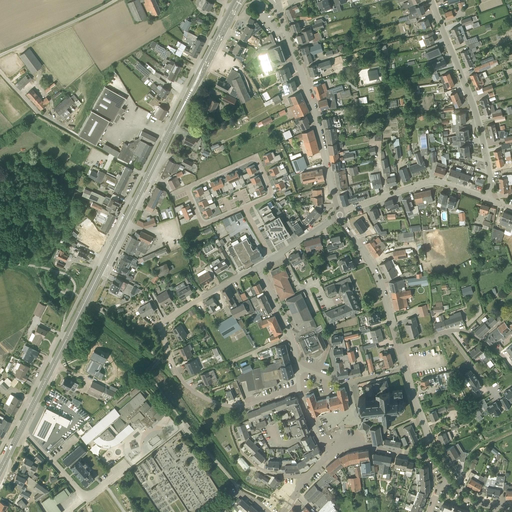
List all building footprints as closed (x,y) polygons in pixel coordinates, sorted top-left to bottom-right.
[(161,12),(155,0),(134,0),(127,3),(136,22),(147,17),(141,2),(144,1),(145,3),(143,4),(147,12),(151,10),(153,16),(161,12)] [(202,8),(202,7),(209,10),(212,4),(206,0),(200,0),(198,6),(202,8)] [(328,0),(321,0),(324,5),(321,6),(323,10),(331,7),(328,0)] [(404,9),(409,7),(415,4),(415,3),(421,0),(420,0),(408,0),(410,4),(400,7),(401,9),(404,8),(404,9)] [(307,11),(296,13),(294,9),(298,8),(297,4),(286,10),(291,21),(298,18),(299,20),(309,17),(307,11)] [(409,8),(411,14),(414,13),(415,16),(419,14),(419,15),(425,12),(423,5),(416,7),(416,6),(409,8)] [(447,19),(454,16),(453,13),(457,12),(456,9),(445,13),(446,16),(445,16),(446,18),(447,18),(447,19)] [(255,23),(254,22),(254,20),(250,18),(248,21),(249,21),(248,23),(249,24),(248,25),(247,25),(243,31),(252,36),(262,28),(257,22),(255,23)] [(418,22),(420,29),(430,25),(428,18),(418,22)] [(187,30),(191,22),(186,19),(182,28),(187,30)] [(291,24),(293,31),(302,28),(299,21),(291,24)] [(314,30),(324,27),(322,22),(312,25),(314,30)] [(464,32),(461,25),(458,27),(458,26),(451,29),(454,36),(463,33),(464,32)] [(302,31),(303,33),(297,35),(299,43),(301,42),(302,45),(310,42),(313,42),(314,42),(320,40),(323,40),(320,32),(314,34),(312,28),(302,31)] [(252,36),(243,31),(240,38),(247,41),(250,35),(252,36)] [(428,44),(435,41),(433,38),(435,37),(433,31),(424,35),(426,38),(419,41),(421,46),(426,44),(426,45),(428,44)] [(201,47),(204,42),(197,38),(197,36),(188,32),(186,37),(189,39),(189,40),(192,41),(194,42),(194,44),(201,47)] [(464,41),(463,39),(466,37),(464,32),(463,33),(454,36),(457,44),(464,41)] [(467,39),(465,40),(467,45),(478,41),(477,38),(476,36),(467,39)] [(198,53),(201,47),(194,44),(194,42),(192,41),(189,40),(188,41),(189,42),(188,44),(190,46),(190,47),(190,49),(198,53)] [(472,48),(482,44),(480,40),(478,41),(467,45),(469,45),(470,49),(467,50),(461,52),(464,59),(470,57),(475,55),(472,48)] [(190,49),(190,47),(189,47),(186,45),(186,46),(178,41),(176,45),(179,47),(177,50),(171,47),(169,51),(180,57),(183,51),(196,57),(198,53),(190,49)] [(276,46),(275,42),(262,47),(262,49),(263,50),(260,53),(257,56),(260,57),(258,60),(261,61),(260,63),(262,64),(261,67),(263,68),(264,71),(276,67),(275,64),(286,60),(283,52),(281,44),(276,46)] [(166,58),(169,51),(164,49),(165,48),(159,45),(160,45),(157,43),(154,49),(162,52),(160,55),(166,58)] [(242,60),(245,55),(241,53),(245,46),(238,43),(235,47),(234,47),(233,50),(233,51),(233,52),(237,54),(235,57),(242,60)] [(320,43),(319,44),(314,45),(314,46),(315,50),(314,50),(311,51),(303,54),(306,63),(314,60),(312,54),(323,51),(321,43),(320,43)] [(436,47),(435,44),(426,48),(427,51),(426,51),(429,58),(442,53),(439,46),(436,47)] [(310,47),(310,45),(309,45),(301,48),(303,54),(311,51),(314,50),(315,50),(314,46),(310,47)] [(33,73),(37,70),(41,66),(29,49),(20,55),(33,73)] [(467,67),(474,64),(473,61),(477,60),(475,55),(470,57),(464,59),(467,67)] [(431,60),(432,63),(433,63),(436,69),(447,65),(444,58),(439,60),(438,57),(431,60)] [(323,69),(339,64),(337,58),(317,64),(309,67),(312,76),(324,72),(323,69)] [(480,70),(494,64),(496,63),(495,60),(479,67),(480,70)] [(180,66),(174,63),(175,63),(171,61),(170,63),(168,63),(168,64),(166,63),(164,67),(167,69),(177,73),(178,73),(179,71),(179,70),(180,66)] [(147,77),(151,72),(139,62),(136,67),(147,77)] [(281,83),(288,80),(287,77),(292,76),(288,66),(280,69),(280,70),(278,70),(280,76),(279,77),(281,83)] [(177,73),(167,69),(164,67),(169,70),(168,73),(165,72),(163,77),(167,79),(167,78),(173,80),(175,77),(176,77),(177,75),(177,74),(177,73)] [(251,98),(239,73),(232,69),(229,75),(238,96),(239,96),(242,103),(251,98)] [(377,69),(367,71),(369,78),(379,76),(377,69)] [(443,82),(452,79),(449,72),(443,75),(443,76),(440,77),(443,82)] [(482,79),(485,78),(483,72),(477,75),(477,72),(470,75),(473,82),(482,79)] [(15,85),(19,90),(32,78),(27,74),(15,85)] [(238,96),(229,75),(226,82),(223,81),(223,82),(219,80),(216,85),(227,91),(228,92),(230,94),(236,97),(238,96)] [(448,88),(455,85),(452,79),(443,82),(445,88),(448,86),(448,88)] [(476,90),(483,87),(482,85),(484,84),(482,79),(473,82),(476,90)] [(297,88),(294,80),(287,83),(283,85),(284,89),(286,92),(290,90),(297,88)] [(47,92),(51,89),(51,88),(55,84),(54,82),(44,90),(47,92)] [(157,86),(154,83),(151,87),(158,94),(165,98),(165,97),(166,97),(167,95),(167,94),(169,90),(163,87),(161,91),(156,87),(157,86)] [(325,96),(326,96),(329,95),(330,95),(334,94),(340,92),(344,91),(342,85),(328,90),(326,84),(324,83),(322,84),(321,83),(313,86),(317,99),(325,96)] [(124,109),(121,107),(126,98),(105,86),(78,134),(96,144),(109,120),(113,122),(118,113),(120,115),(120,116),(124,108),(124,109)] [(33,102),(39,97),(32,89),(26,94),(33,102)] [(340,92),(342,98),(348,97),(351,96),(350,89),(344,91),(340,92)] [(453,100),(460,98),(457,91),(451,94),(453,100)] [(294,105),(304,100),(300,92),(290,97),(287,98),(289,104),(293,102),(294,105)] [(78,99),(74,94),(70,97),(69,96),(54,109),(63,120),(71,113),(67,108),(78,99)] [(233,105),(236,100),(225,94),(222,100),(233,105)] [(42,101),(39,97),(33,102),(40,110),(46,105),(45,104),(49,100),(46,97),(42,101)] [(215,111),(219,103),(209,98),(207,102),(209,102),(207,107),(215,111)] [(456,107),(462,104),(460,98),(453,100),(456,107)] [(483,107),(489,105),(487,98),(480,100),(483,107)] [(327,99),(318,102),(321,110),(323,109),(329,107),(330,108),(330,109),(336,107),(336,106),(335,100),(328,102),(327,99)] [(294,105),(299,116),(309,111),(304,100),(294,105)] [(489,105),(483,107),(485,114),(495,111),(493,104),(489,105)] [(162,120),(167,110),(159,106),(156,111),(153,110),(151,114),(162,120)] [(355,117),(364,115),(362,107),(353,108),(355,117)] [(452,114),(453,119),(466,118),(465,116),(467,116),(466,113),(465,113),(465,112),(460,113),(460,110),(454,111),(454,114),(452,114)] [(264,125),(273,121),(271,116),(262,121),(264,125)] [(311,125),(306,116),(301,119),(300,116),(293,119),(295,121),(298,120),(302,129),(311,125)] [(336,120),(335,116),(331,117),(323,118),(325,126),(328,126),(328,127),(337,126),(336,122),(333,122),(333,121),(336,120)] [(455,127),(462,126),(461,123),(466,123),(466,118),(453,119),(453,124),(455,124),(455,127)] [(496,129),(495,124),(488,125),(490,133),(500,130),(504,129),(505,129),(504,125),(500,126),(501,130),(498,131),(497,129),(496,129)] [(328,144),(339,142),(336,127),(337,126),(328,127),(328,128),(325,128),(328,144)] [(462,129),(462,126),(455,127),(456,135),(469,134),(468,129),(462,129)] [(308,154),(319,151),(313,129),(302,132),(296,135),(288,139),(292,148),(298,145),(296,141),(298,141),(299,141),(304,139),(308,154)] [(500,130),(490,133),(491,140),(498,139),(498,136),(499,136),(499,137),(503,138),(505,131),(504,129),(500,130)] [(153,143),(156,138),(142,131),(139,137),(139,138),(133,140),(134,142),(128,143),(128,146),(124,144),(120,152),(117,157),(126,161),(128,157),(131,159),(133,160),(136,155),(138,156),(135,162),(142,166),(152,145),(153,143)] [(453,144),(464,143),(463,140),(470,139),(469,134),(456,135),(457,140),(453,141),(453,144)] [(196,144),(198,139),(191,135),(190,138),(186,136),(183,142),(191,146),(193,143),(196,144)] [(343,146),(342,142),(339,142),(328,144),(330,154),(340,152),(339,147),(343,146)] [(213,152),(218,150),(214,143),(209,146),(213,152)] [(464,146),(464,143),(453,144),(453,147),(458,146),(458,152),(457,152),(469,150),(469,149),(470,149),(470,145),(464,146)] [(506,156),(510,155),(511,155),(510,151),(502,153),(501,149),(494,151),(496,159),(503,157),(505,156),(506,156)] [(466,159),(465,156),(470,156),(469,150),(457,152),(457,157),(459,157),(459,160),(466,159)] [(345,151),(343,151),(344,156),(344,159),(345,160),(349,159),(350,160),(352,160),(351,158),(357,157),(355,152),(346,154),(345,151)] [(337,155),(337,153),(338,152),(340,152),(330,154),(331,162),(335,161),(336,161),(338,161),(339,160),(340,160),(339,157),(338,154),(337,155)] [(421,172),(420,170),(427,167),(424,161),(423,162),(421,156),(420,152),(415,153),(418,163),(410,166),(413,176),(417,174),(416,174),(421,172)] [(271,162),(272,165),(282,160),(280,155),(276,157),(274,153),(264,157),(265,159),(264,159),(265,160),(267,163),(271,162)] [(292,160),(293,164),(296,171),(306,168),(302,157),(292,160)] [(497,166),(504,165),(503,157),(496,159),(497,166)] [(190,168),(193,163),(184,158),(181,163),(190,168)] [(176,173),(179,168),(178,167),(179,165),(176,163),(176,162),(169,159),(161,175),(161,176),(161,177),(162,178),(163,178),(164,178),(170,176),(171,175),(172,172),(172,171),(176,173)] [(340,164),(339,160),(338,161),(336,161),(335,161),(331,162),(333,170),(341,168),(342,169),(345,168),(344,163),(340,164)] [(447,166),(446,165),(442,163),(437,162),(434,174),(443,177),(446,168),(447,166)] [(254,164),(246,168),(248,172),(242,175),(244,179),(255,175),(254,172),(257,171),(255,168),(256,168),(255,166),(254,164)] [(460,172),(457,181),(462,182),(468,165),(466,164),(465,167),(467,168),(465,173),(460,172)] [(276,174),(277,177),(288,173),(285,168),(281,170),(279,165),(269,169),(270,171),(270,173),(270,172),(272,176),(276,174)] [(470,175),(471,176),(474,167),(468,165),(462,182),(467,184),(468,182),(468,181),(470,175)] [(120,193),(132,170),(125,166),(121,175),(118,174),(117,177),(107,172),(106,173),(105,174),(99,170),(97,173),(91,170),(88,176),(94,179),(94,180),(120,192),(120,193)] [(351,175),(359,173),(357,166),(349,167),(351,175)] [(403,181),(410,179),(406,167),(399,170),(403,181)] [(325,180),(324,177),(322,169),(302,173),(304,183),(318,180),(318,182),(325,180)] [(338,188),(348,187),(345,170),(335,171),(338,188)] [(231,173),(235,181),(238,179),(241,184),(245,182),(242,174),(239,176),(237,171),(234,172),(233,172),(232,173),(231,173)] [(389,172),(386,173),(387,178),(388,185),(397,183),(395,176),(391,177),(389,172)] [(232,182),(235,181),(231,173),(229,174),(226,175),(229,180),(226,181),(229,189),(234,187),(232,182)] [(500,185),(510,184),(510,174),(502,175),(503,178),(499,178),(500,185)] [(249,188),(257,185),(256,182),(261,180),(259,177),(260,177),(259,175),(250,178),(252,182),(247,184),(249,188)] [(279,182),(275,183),(278,189),(281,188),(282,191),(287,189),(284,182),(290,180),(288,175),(278,179),(279,182)] [(172,189),(180,184),(176,177),(168,181),(172,189)] [(229,189),(226,181),(223,183),(221,178),(218,179),(216,180),(219,188),(223,186),(225,191),(229,189)] [(373,181),(375,188),(382,187),(381,179),(373,181)] [(216,190),(219,188),(216,180),(215,180),(214,181),(211,182),(213,187),(210,189),(214,197),(218,195),(216,190)] [(257,185),(249,188),(248,189),(250,193),(256,191),(258,195),(266,192),(265,190),(265,189),(264,189),(263,186),(260,187),(259,184),(257,185)] [(511,189),(511,184),(510,184),(500,185),(500,192),(508,192),(508,193),(511,193),(511,189)] [(160,203),(166,192),(166,191),(155,186),(144,208),(152,212),(154,207),(154,208),(158,201),(160,203)] [(201,194),(202,197),(210,193),(209,189),(203,191),(202,187),(194,190),(194,191),(194,192),(195,193),(196,196),(201,194)] [(315,204),(322,204),(322,190),(314,190),(314,196),(312,197),(308,197),(308,201),(310,201),(312,201),(312,204),(315,204)] [(427,203),(433,201),(431,190),(414,193),(417,205),(418,204),(424,203),(424,200),(426,200),(427,203)] [(91,192),(88,198),(101,204),(102,203),(111,207),(116,210),(116,209),(118,205),(120,206),(121,203),(120,203),(117,201),(119,198),(118,198),(119,196),(118,196),(112,194),(110,198),(106,195),(105,197),(92,191),(91,192)] [(367,198),(364,191),(355,194),(354,195),(355,198),(352,198),(353,202),(360,200),(360,201),(362,200),(362,199),(367,198)] [(447,210),(447,207),(448,201),(445,201),(447,194),(440,192),(438,201),(442,202),(441,205),(440,208),(447,210)] [(210,193),(202,197),(204,200),(199,202),(200,205),(200,207),(201,207),(209,204),(207,200),(212,198),(210,193)] [(349,196),(348,193),(340,195),(343,205),(353,202),(352,198),(355,198),(354,195),(349,196)] [(450,195),(448,201),(447,207),(453,209),(456,200),(456,197),(450,195)] [(410,196),(403,198),(407,210),(412,208),(414,213),(419,212),(418,204),(414,206),(410,196)] [(280,208),(288,203),(286,200),(287,199),(286,198),(277,203),(280,208)] [(398,203),(395,205),(393,199),(385,202),(387,207),(390,206),(391,210),(396,209),(396,210),(400,209),(400,210),(403,210),(402,206),(399,207),(398,203)] [(105,209),(102,208),(102,207),(92,202),(90,206),(100,211),(115,218),(118,210),(116,209),(116,210),(111,207),(110,208),(107,206),(105,209)] [(204,207),(205,210),(202,211),(204,214),(203,214),(204,216),(205,217),(213,214),(211,209),(217,207),(215,202),(204,207)] [(183,213),(191,210),(190,209),(191,209),(190,207),(190,208),(188,204),(183,207),(182,204),(175,207),(176,212),(181,210),(183,213)] [(266,213),(270,211),(266,204),(257,209),(259,213),(264,210),(266,213)] [(321,209),(321,207),(322,207),(321,204),(322,204),(315,204),(315,208),(310,213),(317,218),(321,213),(321,212),(322,211),(322,209),(321,209)] [(486,215),(489,206),(481,204),(480,210),(481,210),(480,213),(483,214),(484,214),(486,215)] [(377,209),(377,208),(370,210),(371,213),(370,213),(372,218),(373,220),(383,217),(380,208),(377,209)] [(191,211),(191,210),(183,213),(184,217),(179,219),(181,224),(189,221),(188,218),(193,216),(192,213),(191,211)] [(108,232),(115,218),(100,211),(96,220),(103,223),(101,229),(108,232)] [(268,217),(270,220),(274,218),(270,211),(266,213),(261,216),(263,220),(268,217)] [(505,229),(511,214),(504,211),(501,218),(501,219),(499,223),(502,224),(506,226),(505,229)] [(223,220),(227,227),(244,218),(241,213),(223,220)] [(312,224),(317,218),(310,213),(305,218),(301,220),(305,226),(308,224),(307,223),(309,222),(309,223),(311,222),(312,224)] [(279,215),(274,218),(270,220),(263,224),(274,244),(290,235),(279,215)] [(361,217),(353,220),(360,233),(368,229),(361,217)] [(145,228),(156,224),(154,218),(150,219),(151,221),(143,223),(145,228)] [(305,226),(301,220),(300,219),(294,223),(291,218),(287,221),(290,226),(294,224),(295,225),(296,224),(298,227),(295,229),(299,235),(304,231),(302,228),(305,226)] [(373,226),(377,233),(381,231),(377,223),(373,226)] [(501,240),(504,232),(493,227),(491,239),(493,239),(500,240),(501,240)] [(86,229),(79,242),(93,249),(100,235),(86,229)] [(141,231),(139,234),(136,232),(133,237),(131,236),(129,241),(147,250),(149,249),(155,238),(153,237),(141,231)] [(407,240),(407,241),(414,240),(413,231),(403,232),(404,238),(404,240),(407,240)] [(342,242),(340,235),(331,238),(333,244),(331,245),(330,245),(327,246),(328,251),(338,248),(344,246),(343,241),(342,242)] [(323,248),(320,237),(304,242),(306,250),(307,250),(307,252),(312,250),(311,248),(315,247),(316,250),(323,248)] [(235,250),(230,253),(239,267),(244,265),(245,267),(251,264),(250,262),(253,260),(254,262),(254,263),(263,258),(258,249),(257,250),(256,248),(257,247),(254,249),(248,238),(233,246),(235,250)] [(370,251),(379,244),(374,238),(366,244),(370,250),(370,251)] [(146,253),(147,250),(129,241),(124,250),(138,257),(140,251),(144,253),(146,253)] [(211,243),(203,248),(206,253),(214,248),(211,243)] [(370,251),(375,258),(384,251),(379,244),(370,251)] [(166,247),(154,252),(156,255),(157,258),(169,254),(166,247)] [(82,251),(83,250),(79,248),(77,251),(75,250),(73,254),(77,256),(84,259),(87,253),(82,251)] [(60,250),(57,257),(65,261),(67,256),(63,254),(64,252),(60,250)] [(135,264),(137,259),(123,252),(121,257),(127,261),(127,260),(135,264)] [(300,256),(299,252),(295,254),(295,253),(289,256),(292,263),(293,265),(295,266),(303,261),(307,259),(304,254),(300,256)] [(127,261),(121,257),(118,264),(124,267),(128,269),(130,265),(137,268),(138,266),(135,264),(127,260),(127,261)] [(350,261),(349,257),(340,261),(342,265),(343,264),(346,271),(347,271),(350,270),(350,269),(355,267),(355,266),(354,263),(353,263),(352,260),(350,261)] [(217,273),(229,266),(225,259),(213,266),(217,273)] [(385,271),(393,267),(390,260),(389,260),(379,264),(383,272),(385,271)] [(159,276),(170,271),(166,263),(155,268),(159,276)] [(130,270),(128,269),(124,267),(118,264),(115,269),(122,272),(128,275),(130,270)] [(204,285),(213,280),(211,275),(214,273),(209,265),(204,267),(207,272),(199,277),(204,285)] [(282,271),(280,267),(271,271),(273,275),(272,276),(276,285),(275,286),(281,299),(294,293),(287,277),(289,277),(285,270),(282,271)] [(397,274),(396,270),(395,270),(393,267),(385,271),(388,278),(397,274)] [(155,283),(158,277),(154,274),(150,281),(155,283)] [(408,285),(428,283),(427,276),(422,276),(417,277),(412,278),(408,278),(408,285)] [(121,294),(127,283),(116,277),(116,278),(119,279),(117,284),(112,282),(111,285),(110,285),(109,287),(109,288),(121,294)] [(348,282),(347,278),(331,285),(331,284),(324,287),(325,290),(327,290),(328,289),(331,296),(341,291),(346,304),(326,313),(330,322),(350,314),(352,318),(356,316),(354,312),(360,310),(352,290),(354,289),(351,280),(348,282)] [(401,290),(401,287),(399,280),(389,282),(391,292),(402,290),(405,290),(405,289),(401,290)] [(251,287),(254,294),(263,290),(259,282),(254,285),(254,286),(251,287)] [(190,287),(189,285),(186,286),(185,285),(177,290),(181,298),(183,297),(193,291),(190,287)] [(471,285),(461,289),(464,296),(474,293),(471,285)] [(234,303),(230,297),(234,295),(229,287),(222,291),(230,305),(229,306),(234,315),(235,317),(237,320),(241,319),(239,315),(248,311),(244,303),(237,306),(235,302),(234,303)] [(412,296),(410,289),(406,290),(405,290),(402,290),(391,292),(395,308),(408,306),(406,298),(412,296)] [(167,303),(172,300),(167,292),(157,298),(159,302),(160,301),(164,307),(168,305),(167,303)] [(301,293),(301,292),(286,299),(290,309),(287,310),(294,327),(313,318),(304,298),(306,296),(304,292),(301,293)] [(269,303),(265,295),(258,298),(256,296),(249,299),(243,302),(244,303),(248,311),(249,313),(254,310),(254,311),(257,310),(262,307),(269,303)] [(218,306),(213,297),(206,301),(211,308),(208,310),(211,314),(216,310),(215,308),(218,306)] [(40,316),(45,305),(46,305),(39,302),(33,313),(35,314),(40,316)] [(150,313),(154,311),(150,302),(138,309),(143,316),(150,312),(150,313)] [(272,309),(269,303),(262,307),(257,310),(258,311),(257,311),(259,314),(252,318),(254,322),(256,321),(261,318),(260,316),(272,310),(272,309)] [(194,318),(189,321),(193,327),(195,325),(197,329),(203,325),(196,313),(192,316),(194,318)] [(380,321),(378,313),(361,318),(362,322),(369,320),(370,323),(380,321)] [(447,327),(464,322),(462,314),(455,317),(454,314),(449,316),(450,318),(445,320),(447,327)] [(242,328),(237,320),(235,317),(234,315),(217,325),(224,338),(242,328)] [(282,331),(275,315),(262,321),(261,318),(256,321),(258,324),(260,329),(270,325),(273,332),(271,333),(272,336),(269,337),(271,342),(280,338),(278,333),(282,331)] [(444,320),(442,315),(438,316),(440,322),(435,324),(437,330),(447,327),(445,320),(444,320)] [(490,328),(498,322),(493,316),(488,319),(485,322),(484,321),(475,330),(481,337),(490,329),(490,328)] [(419,335),(417,326),(417,325),(415,317),(408,319),(409,324),(405,325),(408,332),(409,332),(410,337),(419,335)] [(318,333),(315,329),(317,328),(313,318),(294,327),(295,328),(292,329),(297,339),(299,339),(298,341),(304,354),(307,355),(309,354),(309,356),(313,357),(314,357),(321,354),(321,353),(323,352),(324,350),(325,350),(326,346),(320,332),(318,333)] [(511,328),(511,322),(508,326),(505,322),(498,328),(504,335),(508,332),(511,330),(511,329),(511,328)] [(179,340),(187,335),(181,325),(173,329),(179,340)] [(42,340),(46,331),(37,327),(34,333),(32,332),(29,339),(32,341),(39,344),(41,339),(42,340)] [(371,343),(373,342),(383,339),(380,328),(370,331),(372,338),(370,339),(371,343)] [(491,346),(498,340),(504,335),(498,328),(485,338),(491,346)] [(203,340),(210,337),(207,331),(200,334),(203,340)] [(346,347),(346,348),(350,347),(349,341),(348,341),(348,339),(350,338),(351,340),(358,338),(357,336),(359,336),(358,332),(352,334),(352,331),(344,333),(345,340),(344,340),(346,347)] [(338,336),(338,335),(334,336),(331,337),(333,344),(338,343),(339,348),(346,347),(344,340),(341,341),(340,335),(338,336)] [(288,353),(286,344),(276,347),(258,353),(260,357),(258,357),(259,359),(260,359),(278,353),(283,352),(284,354),(288,353)] [(185,358),(193,355),(188,345),(179,349),(181,353),(182,353),(185,358)] [(482,359),(487,355),(478,345),(470,351),(475,358),(479,355),(482,359)] [(35,354),(37,355),(38,352),(29,347),(23,358),(31,362),(35,354)] [(346,347),(339,348),(334,349),(335,356),(340,356),(341,361),(349,359),(348,354),(344,355),(343,348),(346,347)] [(91,359),(85,371),(98,377),(100,372),(98,371),(100,368),(97,366),(99,362),(103,364),(106,357),(93,350),(89,358),(91,359)] [(353,350),(348,351),(350,361),(354,360),(356,360),(353,350)] [(284,354),(283,352),(278,353),(280,359),(273,361),(274,363),(280,362),(290,359),(288,353),(284,354)] [(392,358),(390,352),(383,355),(382,353),(379,353),(381,358),(383,357),(384,361),(392,358)] [(487,355),(482,359),(485,363),(486,363),(490,360),(487,355)] [(382,368),(387,367),(386,367),(394,364),(392,358),(384,361),(385,365),(381,366),(382,368)] [(190,374),(201,370),(196,359),(186,364),(190,374)] [(284,377),(294,375),(290,359),(280,362),(274,363),(253,369),(236,377),(239,382),(246,380),(247,386),(248,390),(278,384),(276,378),(284,377)] [(336,361),(339,378),(352,376),(351,371),(351,369),(350,365),(349,362),(349,361),(349,359),(341,361),(336,361)] [(26,380),(27,376),(25,375),(29,367),(20,363),(14,375),(23,379),(23,378),(26,380)] [(250,364),(241,368),(243,373),(253,369),(250,364)] [(354,365),(355,369),(351,369),(351,371),(352,376),(362,374),(359,364),(354,365)] [(446,372),(450,386),(457,384),(453,370),(446,372)] [(471,385),(479,381),(475,374),(474,374),(472,370),(466,374),(468,377),(467,378),(471,385)] [(213,381),(209,371),(201,375),(203,381),(204,381),(206,384),(213,381)] [(426,388),(426,387),(431,386),(430,384),(439,382),(437,376),(421,380),(422,385),(421,385),(422,388),(423,389),(424,389),(425,389),(426,388)] [(15,378),(10,384),(14,387),(18,381),(15,378)] [(69,380),(65,378),(63,381),(62,381),(61,383),(62,384),(61,385),(69,389),(71,385),(76,387),(78,383),(70,379),(69,380)] [(403,396),(402,390),(393,391),(393,393),(390,393),(390,392),(389,392),(388,392),(386,393),(385,389),(389,388),(387,380),(385,381),(385,380),(383,381),(381,382),(381,381),(377,382),(377,383),(375,383),(373,383),(373,384),(371,384),(366,385),(367,388),(367,391),(368,391),(369,394),(374,393),(374,392),(376,391),(377,394),(376,394),(376,395),(377,398),(374,399),(374,398),(373,398),(373,399),(370,399),(370,398),(369,398),(369,399),(366,399),(366,397),(359,397),(360,404),(361,404),(361,405),(362,405),(362,407),(362,411),(363,412),(362,413),(362,414),(363,415),(364,418),(369,417),(371,417),(372,418),(372,417),(375,416),(375,417),(376,417),(376,416),(378,416),(379,420),(380,420),(380,419),(383,419),(383,420),(383,421),(384,421),(384,420),(391,419),(391,420),(392,420),(392,419),(392,418),(395,417),(395,418),(396,418),(396,417),(396,414),(402,413),(401,410),(402,410),(401,409),(403,408),(404,409),(404,408),(404,407),(405,406),(406,406),(406,405),(405,405),(405,403),(406,403),(405,402),(404,402),(403,401),(404,400),(403,400),(402,401),(401,400),(400,399),(400,396),(403,396)] [(479,381),(471,385),(475,392),(483,387),(479,380),(479,381)] [(3,381),(0,385),(6,390),(9,387),(3,381)] [(109,389),(105,387),(92,381),(88,389),(94,392),(93,395),(99,398),(101,395),(110,400),(117,393),(119,389),(111,385),(109,389)] [(229,399),(235,397),(235,396),(239,395),(237,392),(240,390),(236,381),(231,383),(233,387),(232,388),(232,389),(226,391),(227,394),(226,394),(226,395),(226,396),(227,397),(228,397),(229,399)] [(347,391),(346,392),(345,387),(337,389),(338,396),(329,398),(329,396),(327,396),(327,398),(317,400),(317,402),(321,412),(322,415),(318,416),(319,417),(325,414),(324,411),(329,410),(330,412),(330,410),(332,410),(332,412),(333,412),(332,409),(337,408),(338,410),(341,409),(349,407),(348,402),(349,402),(347,392),(347,391)] [(144,403),(143,401),(146,398),(140,392),(118,411),(114,408),(110,411),(110,410),(106,413),(107,414),(99,421),(99,420),(95,423),(96,424),(88,431),(87,430),(84,433),(85,434),(81,437),(86,443),(93,438),(94,439),(93,440),(94,441),(96,443),(99,445),(102,446),(102,447),(103,447),(105,447),(105,446),(107,446),(107,448),(110,447),(110,446),(114,446),(117,444),(120,442),(121,444),(121,443),(118,439),(119,438),(121,440),(122,439),(123,439),(137,427),(140,430),(145,425),(147,427),(148,426),(150,429),(155,424),(152,421),(154,420),(155,421),(157,419),(158,420),(165,415),(160,409),(157,411),(152,405),(150,407),(145,401),(144,403)] [(309,405),(317,402),(317,400),(314,392),(306,395),(308,400),(307,400),(309,405)] [(286,398),(281,400),(284,407),(284,408),(289,407),(291,408),(291,407),(299,404),(298,402),(299,402),(297,396),(296,397),(295,395),(291,397),(291,395),(286,397),(286,398)] [(9,405),(6,403),(3,408),(14,414),(22,400),(14,396),(9,405)] [(505,396),(500,399),(507,409),(511,407),(505,396)] [(482,398),(475,402),(478,408),(481,406),(483,409),(485,408),(489,414),(492,412),(494,416),(500,413),(497,409),(498,409),(494,402),(486,407),(485,404),(482,398)] [(448,411),(466,406),(464,400),(447,405),(448,411)] [(321,412),(317,402),(309,405),(310,411),(311,410),(313,415),(321,412)] [(293,413),(295,412),(301,409),(299,404),(291,407),(293,413)] [(74,407),(73,409),(87,420),(90,416),(77,405),(75,408),(74,407)] [(263,415),(268,413),(265,405),(260,407),(260,408),(263,415)] [(432,419),(432,420),(441,417),(439,413),(446,410),(445,407),(429,413),(431,417),(430,417),(431,420),(432,419)] [(67,427),(70,420),(46,408),(33,435),(46,441),(56,422),(67,427)] [(260,422),(259,418),(264,416),(263,415),(260,408),(260,409),(254,411),(257,419),(259,425),(260,427),(260,428),(267,425),(265,420),(260,422)] [(462,422),(468,420),(465,409),(459,411),(462,422)] [(250,420),(251,421),(257,419),(254,411),(247,413),(250,420)] [(306,424),(305,422),(306,421),(303,415),(296,417),(289,420),(291,426),(292,430),(293,430),(295,436),(306,432),(307,432),(307,431),(309,430),(307,424),(306,424)] [(2,419),(0,417),(0,426),(6,430),(11,421),(3,417),(2,419)] [(247,429),(245,425),(251,422),(251,421),(250,420),(243,422),(243,424),(237,426),(239,433),(251,429),(250,428),(247,429)] [(359,427),(367,432),(370,426),(363,421),(359,427)] [(418,439),(412,424),(403,428),(406,436),(408,435),(411,443),(418,439)] [(373,444),(383,442),(380,427),(370,429),(373,444)] [(249,439),(248,437),(250,436),(248,431),(251,430),(251,429),(239,433),(241,440),(245,438),(246,441),(249,439)] [(442,443),(452,439),(449,431),(438,435),(439,438),(440,438),(442,443)] [(311,437),(310,435),(308,436),(308,435),(308,436),(300,440),(306,452),(311,449),(316,446),(314,442),(316,442),(313,436),(311,437)] [(59,446),(65,440),(62,437),(56,443),(59,446)] [(248,449),(253,443),(249,439),(246,441),(243,445),(248,449)] [(253,454),(257,450),(259,448),(255,444),(257,442),(256,440),(253,443),(248,449),(253,454)] [(400,449),(401,442),(393,441),(391,447),(400,449)] [(85,462),(82,464),(79,459),(87,453),(80,445),(63,459),(68,465),(69,465),(74,471),(76,473),(80,478),(82,479),(81,480),(86,486),(95,479),(90,473),(88,471),(91,469),(85,462)] [(320,450),(317,445),(316,446),(311,449),(316,459),(318,458),(317,457),(321,455),(321,453),(322,452),(321,450),(320,450)] [(458,453),(454,445),(446,450),(448,453),(448,454),(449,453),(453,461),(458,457),(460,461),(465,461),(466,452),(460,452),(458,453)] [(317,461),(316,459),(311,449),(306,452),(303,453),(306,458),(309,464),(309,465),(309,463),(311,462),(311,464),(317,461)] [(370,457),(369,449),(359,450),(360,459),(361,462),(361,465),(362,476),(362,477),(375,475),(375,472),(374,467),(374,465),(370,466),(369,457),(370,457)] [(255,460),(261,454),(257,450),(253,454),(251,456),(255,460)] [(350,465),(354,464),(354,467),(361,465),(361,462),(360,459),(359,450),(353,451),(348,453),(340,457),(341,459),(343,462),(344,464),(345,467),(350,465)] [(390,465),(391,457),(374,453),(374,462),(381,463),(379,472),(387,473),(389,464),(390,465)] [(41,463),(44,460),(38,454),(35,457),(41,463)] [(265,463),(265,459),(265,458),(261,454),(255,460),(260,464),(262,461),(265,463)] [(326,466),(329,470),(332,474),(338,483),(339,482),(336,478),(337,477),(334,473),(344,464),(343,462),(341,459),(340,457),(339,456),(326,466)] [(33,472),(35,469),(30,466),(33,461),(25,457),(22,464),(20,469),(24,471),(25,468),(29,470),(28,473),(32,475),(33,472)] [(396,457),(394,470),(400,471),(402,458),(396,457)] [(301,461),(305,469),(310,466),(309,465),(309,464),(306,458),(301,461)] [(402,458),(400,471),(406,472),(408,461),(408,459),(402,458)] [(282,471),(282,465),(282,461),(274,460),(273,469),(279,469),(279,471),(282,471)] [(291,464),(291,460),(282,460),(282,461),(282,465),(282,471),(286,471),(286,473),(296,473),(300,472),(301,471),(297,464),(291,464)] [(297,463),(297,464),(301,471),(305,469),(301,461),(297,463)] [(406,472),(405,474),(406,474),(412,475),(412,474),(412,471),(413,466),(413,464),(414,462),(408,461),(406,472)] [(247,464),(245,467),(254,473),(256,470),(247,464)] [(413,464),(413,466),(416,467),(416,471),(416,473),(429,472),(428,471),(428,466),(420,466),(420,465),(413,464)] [(332,474),(329,470),(322,477),(328,483),(332,480),(333,481),(333,482),(336,485),(338,483),(332,474)] [(477,481),(478,479),(474,476),(475,474),(471,472),(468,476),(471,478),(467,484),(473,487),(477,481)] [(22,486),(25,479),(17,474),(14,481),(19,483),(17,487),(22,490),(24,487),(22,486)] [(261,479),(267,484),(269,480),(260,474),(257,479),(260,481),(261,479)] [(484,477),(480,475),(479,476),(478,479),(477,481),(473,487),(479,491),(482,484),(485,485),(488,477),(485,476),(484,477)] [(500,480),(501,476),(497,475),(497,477),(496,477),(496,479),(495,483),(494,488),(492,496),(499,497),(500,490),(504,490),(504,484),(504,481),(500,480)] [(276,488),(281,481),(275,477),(270,484),(276,488)] [(330,499),(334,497),(329,491),(326,488),(326,487),(329,485),(328,483),(322,477),(315,484),(330,499)] [(495,483),(496,479),(491,479),(488,477),(485,485),(488,487),(486,494),(492,496),(494,488),(495,483)] [(36,500),(49,491),(37,483),(33,488),(40,493),(34,497),(36,500)] [(327,511),(335,504),(331,500),(330,499),(315,484),(304,495),(319,509),(317,511),(318,511),(327,511)] [(70,494),(66,488),(64,489),(52,498),(50,496),(42,502),(48,511),(61,511),(55,504),(57,502),(58,503),(70,494)] [(28,499),(30,494),(22,490),(20,495),(28,499)] [(418,492),(414,504),(414,506),(421,508),(422,509),(428,491),(419,491),(419,492),(418,492)] [(22,509),(27,505),(21,498),(16,502),(22,509)] [(240,508),(246,502),(241,498),(238,503),(235,501),(232,505),(235,508),(237,508),(238,507),(240,508)] [(249,506),(246,502),(240,508),(244,511),(245,511),(249,506)]
